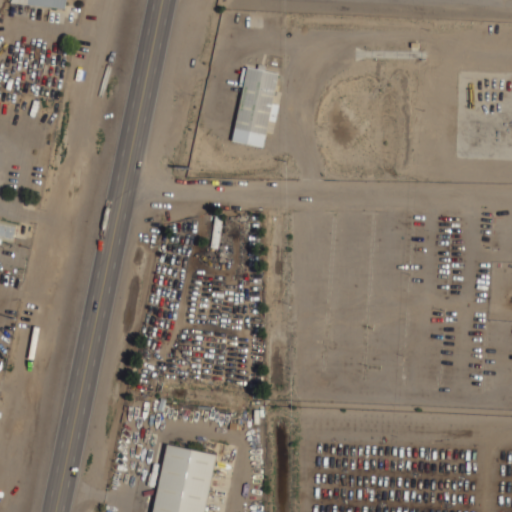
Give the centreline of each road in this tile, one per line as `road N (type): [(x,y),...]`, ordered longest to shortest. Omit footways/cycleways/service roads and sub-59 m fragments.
road 1 (primary): [(153,0),(110,189),(54,511)]
road 2 (residential): [(110,189),(511,191)]
